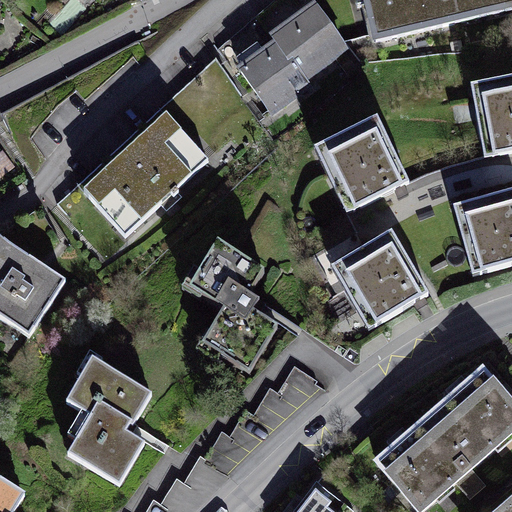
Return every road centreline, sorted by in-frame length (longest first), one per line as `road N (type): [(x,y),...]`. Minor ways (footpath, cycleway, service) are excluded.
road 1 (residential): [(511,310),(412,359),(320,428),(230,511)]
road 2 (residential): [(0,88),(172,0)]
